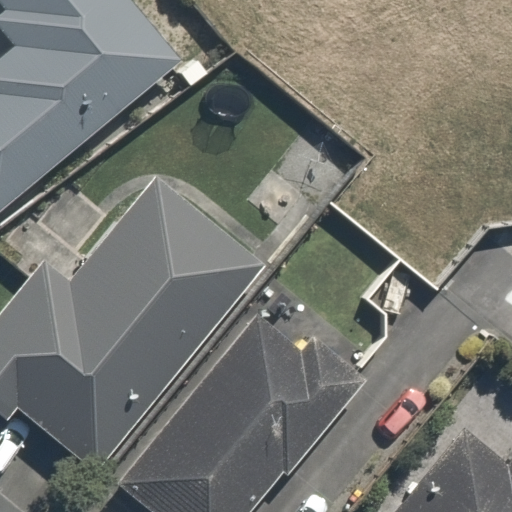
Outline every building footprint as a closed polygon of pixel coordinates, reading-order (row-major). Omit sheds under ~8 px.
[(0,210),(202,47),(164,0),(0,0),(0,23),(10,35),(0,43),(0,210)] [(90,454),(265,248),(157,156),(65,265),(44,247),(0,298),(0,398),(10,407),(20,395),(90,454)] [(305,189),(272,157),(242,189),(275,220),(305,189)] [(369,353),(284,282),(125,472),(155,497),(142,511),(272,511),(251,494),(369,353)] [(511,511),(511,446),(506,455),(456,417),(385,511),(511,511)]
